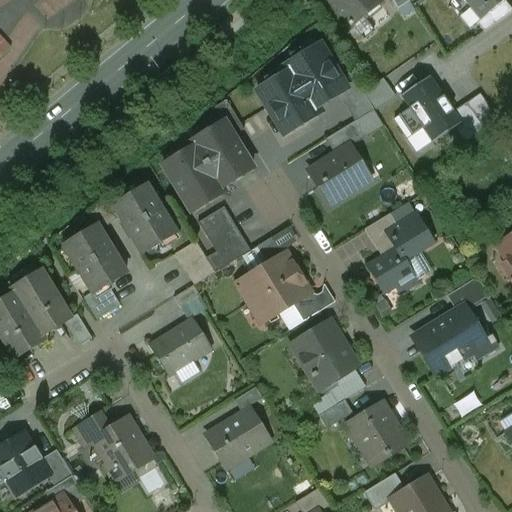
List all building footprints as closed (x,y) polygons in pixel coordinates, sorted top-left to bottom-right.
[(380,5),(375,0),(330,0),(352,27),(380,5)] [(409,2),(407,0),(390,0),(397,10),(409,2)] [(462,0),(479,21),(504,1),(505,0),(462,0)] [(511,10),(504,1),(479,21),(476,24),(483,33),(511,12),(511,10)] [(511,36),(495,48),(507,66),(511,73),(511,36)] [(349,90),(318,39),(246,84),(275,130),(278,128),(284,137),(326,111),(323,106),(349,90)] [(511,73),(507,66),(491,77),(507,102),(511,98),(511,73)] [(364,90),(376,109),(395,97),(383,78),(364,90)] [(461,127),(429,78),(398,99),(430,148),(461,127)] [(244,130),(226,101),(213,108),(222,123),(223,123),(232,137),(244,130)] [(356,121),(325,140),(334,155),(348,146),(349,147),(366,137),(356,121)] [(232,137),(223,123),(222,123),(217,127),(217,128),(205,136),(204,135),(191,143),(194,147),(221,189),(253,171),(232,137)] [(334,155),(333,155),(334,157),(323,164),(322,162),(307,172),(329,206),(364,184),(354,168),(360,165),(349,147),(348,146),(334,155)] [(221,189),(194,147),(182,155),(182,156),(170,163),(169,162),(162,166),(191,213),(224,193),(221,189)] [(176,234),(146,186),(113,206),(120,218),(142,254),(176,234)] [(107,196),(87,212),(96,226),(97,226),(100,231),(120,218),(113,206),(107,196)] [(250,252),(223,207),(197,223),(215,253),(224,267),(241,257),(250,252)] [(389,215),(364,230),(381,258),(366,267),(383,295),(394,288),(399,294),(417,283),(404,262),(433,244),(415,215),(396,227),(389,215)] [(100,231),(97,226),(96,226),(63,247),(91,294),(92,295),(107,285),(126,274),(100,231)] [(511,230),(508,233),(511,237),(497,246),(511,270),(511,275),(509,278),(511,282),(511,230)] [(271,238),(256,248),(267,265),(281,256),(271,238)] [(195,242),(175,255),(181,266),(202,253),(195,242)] [(250,252),(241,257),(252,274),(237,283),(250,303),(298,274),(291,263),(290,264),(284,254),(281,256),(267,265),(256,248),(250,252)] [(202,253),(181,266),(187,275),(208,263),(205,259),(202,253)] [(215,253),(205,259),(208,263),(214,273),(224,267),(215,253)] [(208,263),(187,275),(193,286),(214,273),(208,263)] [(40,272),(11,290),(13,294),(14,294),(41,338),(41,337),(64,323),(70,320),(40,272)] [(298,274),(250,303),(252,307),(250,311),(255,319),(260,320),(262,323),(292,305),(307,296),(309,295),(303,285),(304,284),(298,274)] [(477,278),(446,297),(455,312),(465,306),(468,312),(489,299),(477,278)] [(107,285),(92,295),(91,294),(83,299),(90,309),(113,295),(107,285)] [(193,286),(173,298),(179,308),(199,296),(193,286)] [(41,338),(14,294),(13,294),(0,302),(0,336),(5,345),(14,359),(15,359),(44,341),(41,337),(41,338)] [(113,295),(90,309),(97,320),(119,306),(113,295)] [(318,313),(307,296),(292,305),(303,323),(318,313)] [(455,312),(416,336),(439,374),(472,355),(476,361),(496,349),(485,330),(481,333),(468,312),(465,306),(455,312)] [(90,338),(76,316),(70,320),(64,323),(78,346),(90,338)] [(192,320),(149,346),(168,377),(211,351),(192,320)] [(329,321),(290,346),(311,379),(317,376),(324,387),(325,387),(353,370),(358,367),(329,321)] [(15,359),(14,359),(5,345),(0,348),(0,358),(10,375),(21,368),(15,359)] [(353,370),(325,387),(336,406),(344,401),(365,388),(353,370)] [(255,388),(233,401),(240,412),(262,399),(255,388)] [(336,406),(318,417),(326,430),(352,414),(344,401),(336,406)] [(380,404),(347,424),(348,425),(350,424),(373,463),(371,464),(372,465),(375,463),(374,461),(385,455),(387,458),(390,456),(389,455),(405,445),(405,444),(403,445),(379,406),(381,405),(380,404)] [(249,410),(205,437),(225,469),(269,442),(249,410)] [(100,413),(72,431),(83,448),(93,442),(92,440),(111,429),(100,413)] [(111,429),(92,440),(93,442),(107,463),(101,466),(112,483),(151,459),(127,420),(111,429)] [(0,449),(0,468),(17,497),(48,478),(50,477),(40,462),(42,461),(35,448),(33,450),(23,434),(0,449)] [(71,477),(56,452),(42,461),(40,462),(50,477),(48,478),(54,487),(71,477)] [(394,475),(363,494),(374,511),(393,501),(392,500),(405,492),(394,475)] [(54,487),(44,494),(50,504),(63,496),(70,509),(85,500),(71,477),(54,487)] [(446,511),(426,479),(405,492),(392,500),(393,501),(399,511),(446,511)] [(318,489),(295,504),(299,511),(320,511),(329,507),(318,489)] [(50,504),(36,511),(72,511),(70,509),(63,496),(50,504)]
